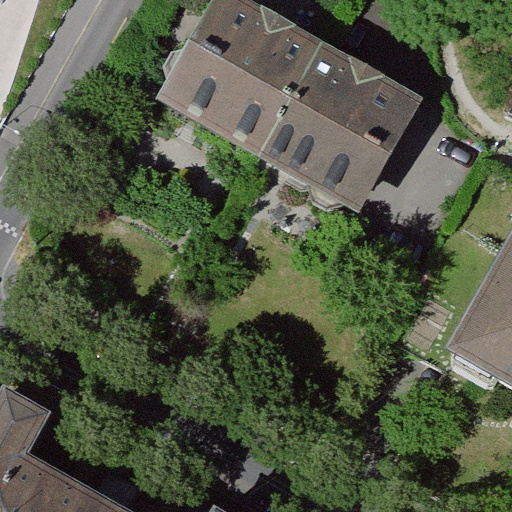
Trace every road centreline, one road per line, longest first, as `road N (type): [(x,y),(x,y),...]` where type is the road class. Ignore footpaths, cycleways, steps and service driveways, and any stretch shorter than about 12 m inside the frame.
road 1 (residential): [(332,511),(0,337)]
road 2 (residential): [(132,0),(0,236)]
